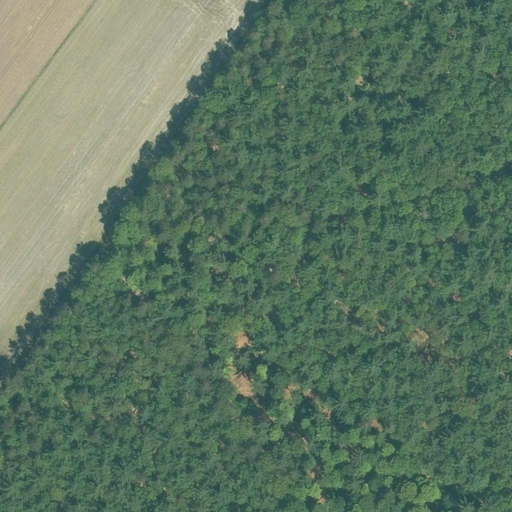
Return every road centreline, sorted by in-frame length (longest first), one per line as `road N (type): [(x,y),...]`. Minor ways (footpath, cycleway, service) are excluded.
road 1 (track): [(101,248),(185,247),(339,226),(511,186)]
road 2 (track): [(101,248),(301,511)]
road 3 (track): [(279,0),(101,248)]
road 4 (track): [(0,392),(101,248)]
